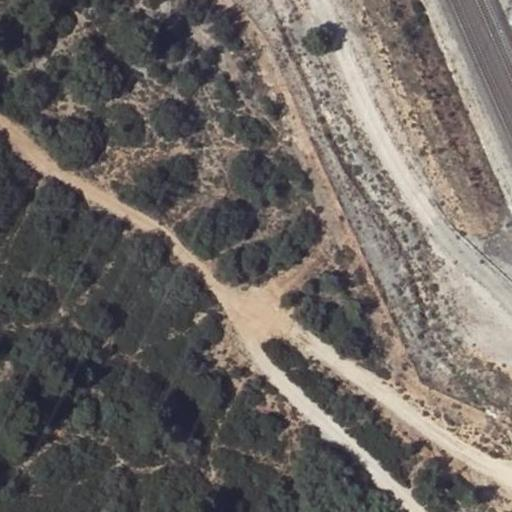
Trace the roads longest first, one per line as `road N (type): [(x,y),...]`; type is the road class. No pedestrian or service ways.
road 1 (track): [(0,128),(469,459),(511,473)]
road 2 (track): [(227,291),(256,356),(413,511)]
